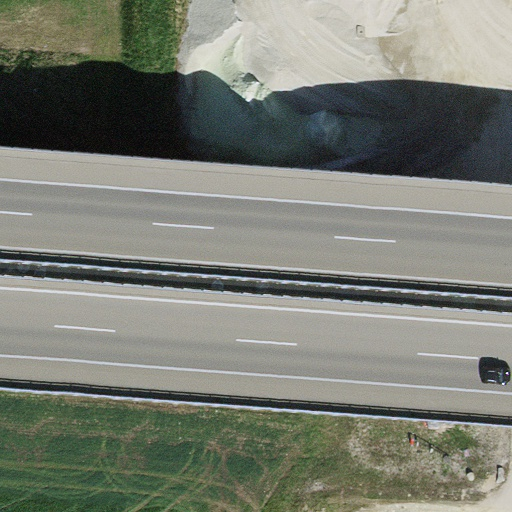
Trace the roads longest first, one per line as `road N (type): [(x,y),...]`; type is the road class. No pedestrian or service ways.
road 1 (motorway): [(0,323),(511,362)]
road 2 (motorway): [(511,250),(0,212)]
